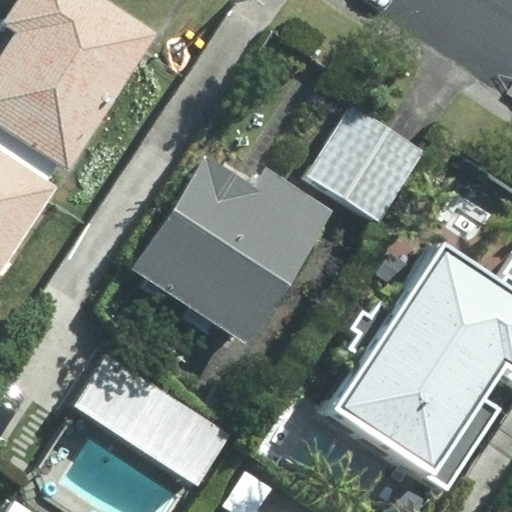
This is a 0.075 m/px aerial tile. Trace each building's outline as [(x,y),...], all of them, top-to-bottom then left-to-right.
[(0,158),(35,182),(137,31),(91,0),(2,0),(0,4),(0,28),(0,29),(0,158)] [(294,172),(361,219),(409,152),(342,105),(294,172)] [(224,341),(312,211),(250,168),(237,189),(189,155),(114,266),(224,341)] [(0,232),(35,182),(0,158),(0,232)] [(511,308),(415,245),(306,409),(404,474),(476,365),(487,372),(511,333),(511,308)] [(227,433),(98,352),(62,409),(191,490),(227,433)] [(241,406),(208,385),(193,405),(226,428),(241,406)] [(207,511),(252,511),(272,484),(238,461),(204,510),(207,511)]
